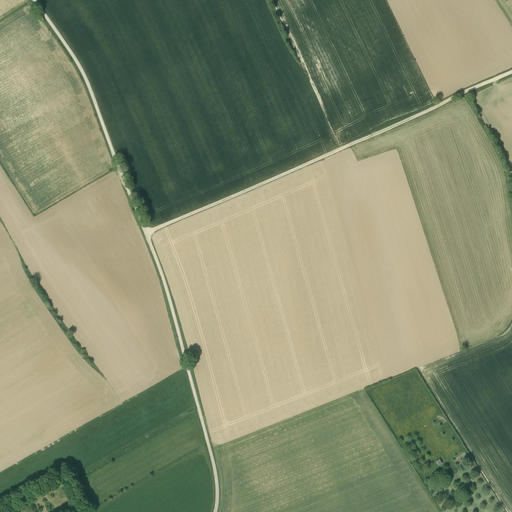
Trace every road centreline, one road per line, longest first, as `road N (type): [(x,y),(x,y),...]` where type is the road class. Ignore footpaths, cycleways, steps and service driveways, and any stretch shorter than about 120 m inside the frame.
road 1 (unclassified): [(214,511),(212,458),(160,271),(85,78),(33,0)]
road 2 (track): [(145,232),(511,71)]
